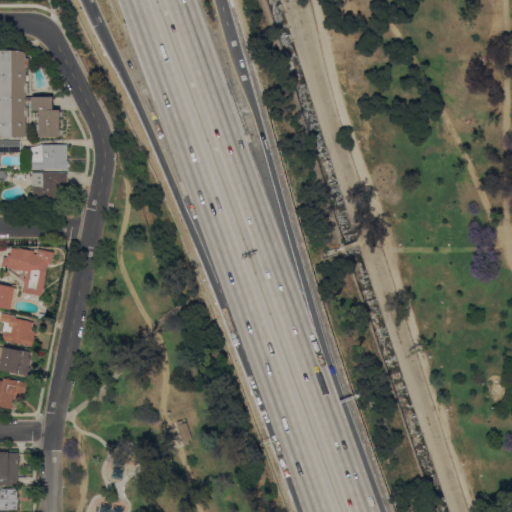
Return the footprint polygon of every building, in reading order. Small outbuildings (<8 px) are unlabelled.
[(0,50),(19,50),(26,52),(26,57),(29,57),(29,67),(26,67),(26,82),(29,82),(29,92),(26,92),(26,96),(53,96),(53,109),(60,109),(60,129),(62,129),(62,134),(60,134),(60,136),(39,136),(39,130),(38,130),(38,116),(39,116),(39,112),(33,112),(33,102),(27,102),(27,107),(29,107),(29,116),(26,116),(26,131),(29,131),(29,136),(0,136),(0,50)] [(0,140),(21,140),(21,152),(0,152),(0,140)] [(68,144),(68,160),(68,169),(28,169),(28,148),(42,144),(68,144)] [(68,172),(68,185),(56,185),(56,206),(34,206),(33,185),(32,172),(68,172)] [(24,284),(25,281),(23,281),(24,277),(25,278),(26,273),(27,273),(28,271),(1,266),(4,256),(7,257),(8,253),(11,254),(12,247),(19,249),(19,247),(34,250),(34,253),(37,254),(38,248),(54,252),(51,264),(48,264),(45,277),(46,277),(44,288),(24,284)] [(0,283),(15,287),(11,309),(0,306),(0,283)] [(42,296),(22,292),(24,284),(44,288),(42,296)] [(29,320),(29,321),(34,322),(32,331),(36,331),(34,338),(36,339),(34,347),(4,340),(5,331),(3,331),(5,321),(14,317),(29,320)] [(0,365),(4,347),(22,350),(30,351),(29,357),(31,357),(29,367),(31,367),(29,376),(24,375),(24,374),(19,373),(18,374),(0,370),(0,365)] [(0,379),(3,380),(4,377),(6,378),(7,377),(11,377),(11,379),(28,382),(25,397),(14,394),(11,409),(0,406),(0,379)] [(177,426),(178,425),(177,422),(182,420),(183,423),(187,422),(193,438),(189,440),(190,443),(185,445),(177,426)] [(19,469),(18,469),(18,476),(19,485),(5,485),(5,487),(0,487),(0,450),(7,450),(7,453),(19,453),(19,469)] [(0,491),(3,491),(3,489),(18,489),(18,509),(1,509),(1,508),(0,508),(0,491)]
